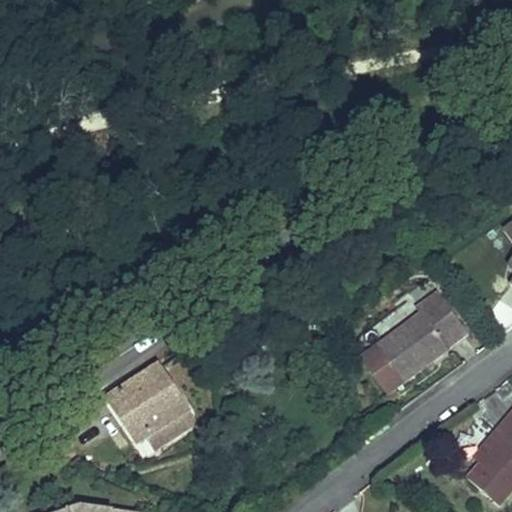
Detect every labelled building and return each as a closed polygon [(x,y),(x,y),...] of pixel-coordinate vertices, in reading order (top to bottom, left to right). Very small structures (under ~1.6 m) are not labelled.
[(511,268),(508,275),(511,277),(511,214),(503,220),(511,232),(511,268)] [(403,372),(448,338),(443,330),(464,314),(439,282),(418,298),(422,303),(377,338),(403,372)] [(443,330),(448,338),(469,322),(464,314),(443,330)] [(151,425),(191,399),(176,376),(184,371),(174,354),(165,360),(162,356),(111,389),(141,432),(151,425)] [(151,425),(158,438),(199,411),(191,399),(151,425)] [(509,421),(481,453),(468,468),(499,495),(511,479),(511,404),(503,416),(509,421)] [(475,447),(481,453),(509,421),(503,416),(475,447)] [(133,511),(134,507),(79,498),(36,511),(133,511)]
